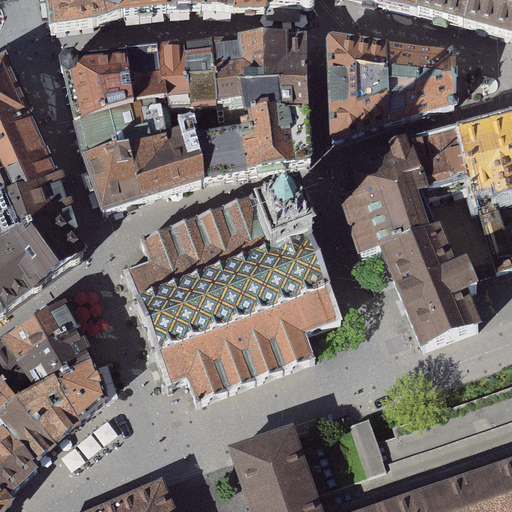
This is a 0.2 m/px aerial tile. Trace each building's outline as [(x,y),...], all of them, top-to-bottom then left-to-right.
[(106,0),(41,0),(44,39),(112,23),(106,0)] [(163,20),(162,0),(106,0),(112,23),(163,20)] [(162,0),(163,20),(197,19),(195,0),(162,0)] [(228,0),(195,0),(197,19),(227,18),(228,0)] [(248,0),(228,0),(227,18),(248,18),(248,8),(248,0)] [(248,0),(248,8),(310,16),(312,0),(248,0)] [(330,0),(330,5),(408,20),(412,0),(330,0)] [(412,0),(408,20),(456,33),(463,0),(412,0)] [(511,0),(463,0),(456,33),(511,45),(511,0)] [(300,45),(205,52),(210,116),(233,114),(234,125),(299,121),(300,45)] [(333,48),(328,52),(332,151),(340,153),(390,135),(388,57),(333,48)] [(205,52),(176,53),(183,119),(210,116),(210,113),(205,52)] [(176,53),(151,57),(154,83),(161,111),(165,123),(183,119),(176,53)] [(118,59),(118,69),(120,87),(154,83),(151,57),(118,59)] [(450,64),(388,57),(390,135),(451,118),(450,64)] [(0,202),(51,181),(0,69),(0,202)] [(120,87),(118,69),(73,70),(58,85),(69,129),(122,116),(120,87)] [(161,111),(154,83),(120,87),(122,116),(161,111)] [(165,123),(161,111),(122,116),(133,150),(170,140),(165,123)] [(122,116),(69,129),(65,131),(74,166),(133,150),(122,116)] [(302,168),(299,121),(234,125),(184,137),(196,190),(235,177),(302,168)] [(511,122),(451,140),(462,189),(467,204),(495,199),(511,196),(511,122)] [(133,150),(74,166),(72,166),(91,225),(196,190),(184,137),(170,140),(133,150)] [(451,140),(411,151),(428,200),(462,189),(451,140)] [(357,266),(370,261),(437,237),(423,203),(428,200),(411,151),(407,151),(406,148),(388,154),(349,169),(351,177),(352,182),(353,187),(359,203),(352,205),(338,209),(357,266)] [(0,243),(2,242),(62,215),(51,181),(0,202),(0,243)] [(511,248),(507,249),(495,199),(467,204),(494,279),(511,275),(511,248)] [(2,242),(38,294),(56,280),(76,265),(78,254),(62,215),(2,242)] [(248,217),(137,259),(146,283),(121,292),(164,406),(186,398),(195,424),(311,380),(301,355),(337,341),(307,262),(309,261),(293,221),(255,235),(248,217)] [(437,237),(370,261),(409,358),(471,333),(457,299),(467,296),(455,267),(447,270),(441,235),(437,237)] [(0,318),(38,294),(2,242),(0,243),(0,318)] [(4,350),(20,372),(78,340),(65,312),(44,325),(23,338),(22,336),(3,349),(4,350)] [(78,340),(20,372),(31,385),(40,397),(56,390),(94,371),(78,340)] [(4,350),(0,353),(0,386),(10,401),(31,385),(20,372),(4,350)] [(94,371),(56,390),(79,429),(106,407),(94,371)] [(0,420),(17,411),(10,401),(0,386),(0,420)] [(40,397),(17,411),(52,452),(79,429),(56,390),(40,397)] [(0,425),(6,434),(32,469),(52,452),(17,411),(0,420),(0,425)] [(7,502),(37,473),(32,469),(6,434),(0,438),(0,497),(6,504),(7,502)] [(511,511),(511,475),(407,511),(309,511),(289,447),(226,467),(240,511),(511,511)] [(170,511),(161,490),(109,511),(170,511)] [(0,497),(0,511),(9,511),(13,508),(7,502),(6,504),(0,497)]
